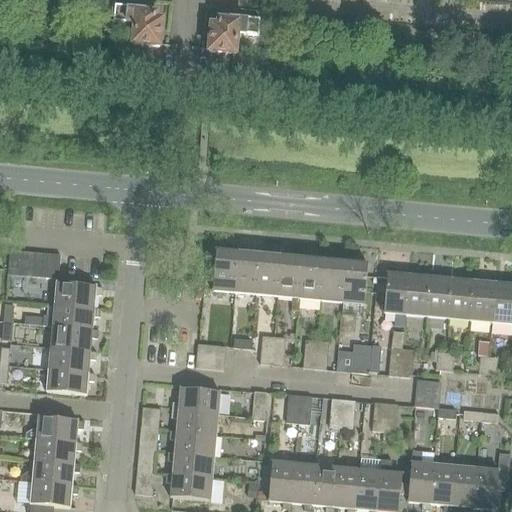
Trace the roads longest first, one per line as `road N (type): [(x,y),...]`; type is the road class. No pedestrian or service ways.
road 1 (unclassified): [(511,121),(0,72)]
road 2 (tertiary): [(511,225),(142,191)]
road 3 (residential): [(114,511),(142,191)]
road 4 (tertiary): [(142,191),(0,178)]
